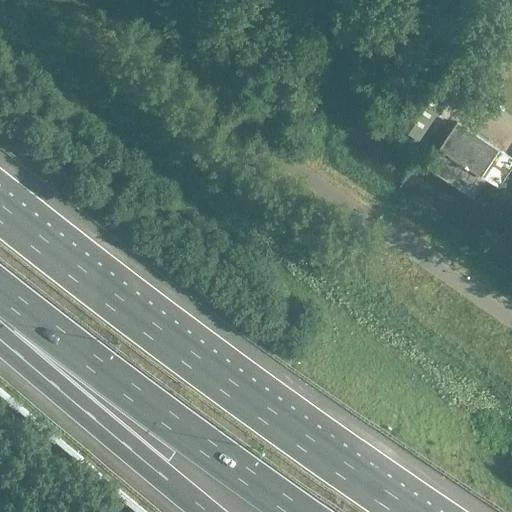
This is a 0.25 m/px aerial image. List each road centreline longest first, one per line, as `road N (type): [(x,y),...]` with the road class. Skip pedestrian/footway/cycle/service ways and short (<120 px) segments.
road 1 (motorway): [(403,511),(0,213)]
road 2 (motorway): [(0,290),(295,511)]
road 3 (motorway): [(0,301),(158,474),(205,511)]
